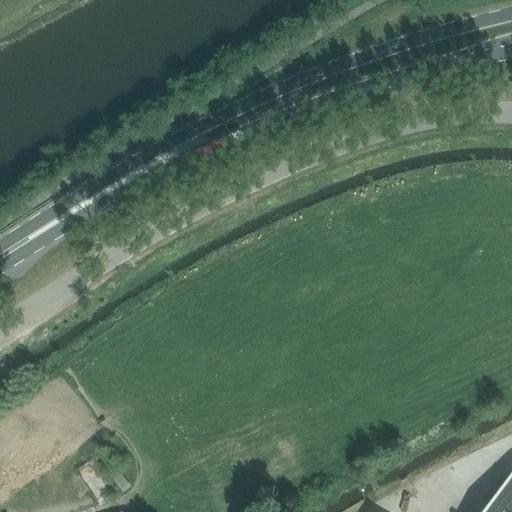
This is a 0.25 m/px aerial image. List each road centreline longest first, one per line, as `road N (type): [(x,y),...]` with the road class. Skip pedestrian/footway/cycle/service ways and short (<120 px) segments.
road 1 (tertiary): [(0,327),(214,197),(283,166),(410,123),(511,112)]
road 2 (primary): [(511,16),(242,103),(135,172)]
road 3 (primary): [(135,172),(334,98),(511,53)]
road 4 (primary): [(135,172),(0,258)]
